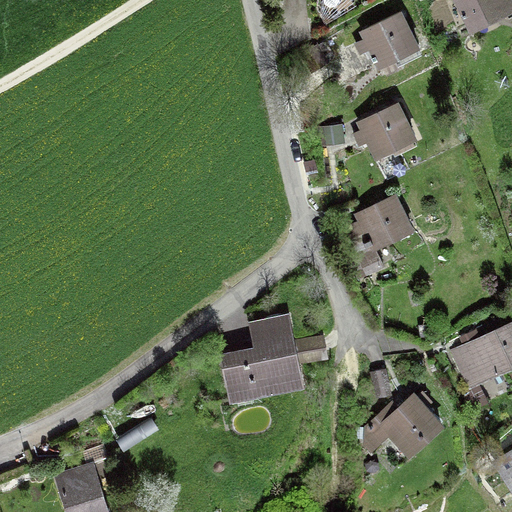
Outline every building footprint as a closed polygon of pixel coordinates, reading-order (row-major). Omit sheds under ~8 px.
[(511,0),(458,0),(469,21),(502,6),(505,13),(511,9),(511,0)] [(370,48),(379,66),(418,46),(400,10),(361,30),(365,39),(356,43),(361,52),(370,48)] [(367,138),(376,155),(414,136),(397,102),(359,120),(363,128),(354,133),(358,142),(367,138)] [(348,254),(358,276),(383,264),(374,247),(411,228),(394,193),(356,212),(360,220),(347,227),(357,250),(348,254)] [(389,308),(385,321),(421,331),(425,317),(389,308)] [(255,385),(256,392),(302,383),(298,361),(327,355),(323,336),(294,342),(288,315),(259,321),(263,344),(221,353),(228,390),(255,385)] [(511,320),(453,350),(470,385),(511,363),(511,320)] [(371,371),(377,395),(391,392),(385,367),(371,371)] [(390,431),(410,452),(441,424),(424,406),(431,400),(422,390),(416,396),(412,393),(396,408),(390,401),(367,423),(365,441),(372,448),(390,431)] [(511,448),(495,460),(511,485),(511,448)] [(56,473),(68,511),(107,511),(100,487),(109,484),(106,474),(97,477),(92,462),(56,473)]
